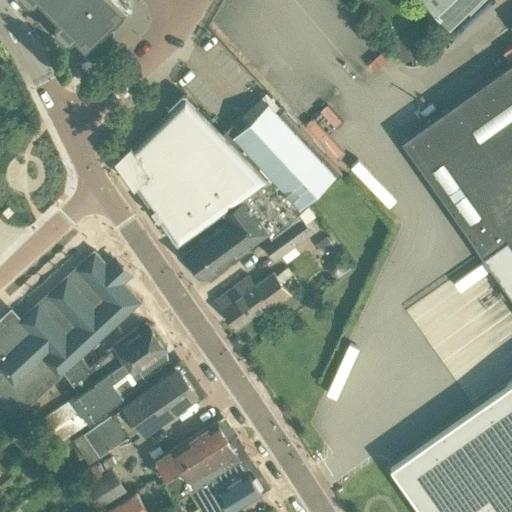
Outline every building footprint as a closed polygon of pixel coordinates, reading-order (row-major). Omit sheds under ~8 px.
[(43,0),(59,16),(58,17),(59,18),(56,21),(56,30),(63,38),(72,38),(75,35),(76,36),(77,35),(90,48),(99,48),(105,42),(105,33),(103,31),(124,10),(124,9),(129,5),(128,4),(127,4),(123,0),(43,0)] [(423,0),(450,27),(477,0),(423,0)] [(511,511),(511,21),(511,60),(402,139),(484,254),(498,244),(511,263),(511,379),(508,383),(393,464),(426,511),(511,511)] [(401,61),(410,58),(412,65),(420,62),(417,55),(420,54),(413,33),(394,40),(401,61)] [(266,177),(223,132),(186,94),(176,103),(133,145),(131,142),(128,144),(129,145),(130,144),(141,159),(127,172),(126,170),(125,171),(135,184),(137,181),(154,206),(152,207),(159,218),(162,216),(178,239),(266,177)] [(241,114),(223,132),(266,177),(268,179),(298,212),(342,171),(283,108),(279,112),(269,101),(269,100),(268,101),(248,121),(241,114)] [(223,210),(229,219),(186,249),(204,276),(248,245),(269,230),(272,234),(299,213),(298,212),(268,179),(244,195),(223,210)] [(299,213),(272,234),(262,241),(275,259),(314,231),(300,212),(299,213)] [(334,242),(327,233),(318,239),(325,249),(334,242)] [(81,356),(142,300),(96,249),(11,328),(2,318),(0,319),(0,392),(19,414),(69,368),(81,356)] [(331,261),(329,266),(332,272),(338,273),(344,270),(345,264),(342,259),(336,257),(331,261)] [(353,268),(341,276),(369,318),(381,310),(353,268)] [(249,274),(246,276),(266,304),(269,308),(289,294),(272,271),(255,283),(249,274)] [(266,304),(246,276),(214,299),(235,326),(266,304)] [(81,356),(69,368),(86,387),(161,333),(155,324),(149,323),(148,322),(138,329),(136,326),(113,343),(116,346),(89,366),(81,356)] [(161,333),(86,387),(73,396),(42,417),(59,441),(89,419),(122,396),(146,378),(147,377),(147,375),(148,374),(149,373),(151,372),(152,371),(154,370),(156,370),(157,369),(159,368),(160,367),(162,364),(163,363),(165,362),(166,361),(168,360),(166,349),(167,348),(166,347),(167,341),(161,333)] [(100,455),(130,434),(132,438),(160,418),(161,419),(189,399),(190,400),(203,391),(182,362),(141,391),(141,392),(114,411),(84,432),(74,439),(89,462),(100,455)] [(180,466),(226,437),(216,421),(169,449),(170,450),(156,459),(166,475),(161,478),(166,477),(169,481),(184,472),(180,466)] [(240,460),(226,437),(180,466),(184,472),(169,481),(166,477),(161,478),(175,499),(189,491),(240,460)] [(240,460),(189,491),(201,511),(222,511),(231,507),(233,510),(261,493),(240,460)] [(84,484),(102,473),(95,462),(78,473),(84,484)] [(102,473),(84,484),(99,508),(128,491),(112,466),(102,473)] [(80,488),(65,497),(70,505),(84,496),(80,488)] [(150,511),(137,489),(104,509),(105,511),(150,511)]
